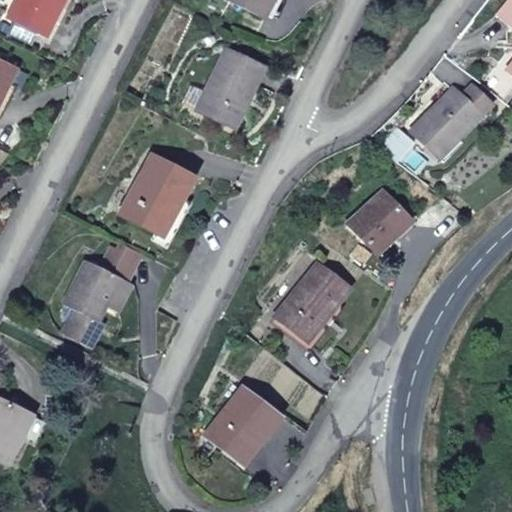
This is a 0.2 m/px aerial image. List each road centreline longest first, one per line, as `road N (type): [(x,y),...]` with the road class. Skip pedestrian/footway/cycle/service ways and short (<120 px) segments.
road 1 (residential): [(294,139),(155,412),(156,474),(186,511)]
road 2 (residential): [(0,277),(134,0)]
road 3 (residential): [(294,139),(352,131),(467,0)]
road 4 (residential): [(280,511),(350,408),(409,375)]
road 5 (secondary): [(409,375),(450,289),(511,234)]
road 6 (residential): [(362,0),(294,139)]
road 7 (secondary): [(403,511),(409,375)]
